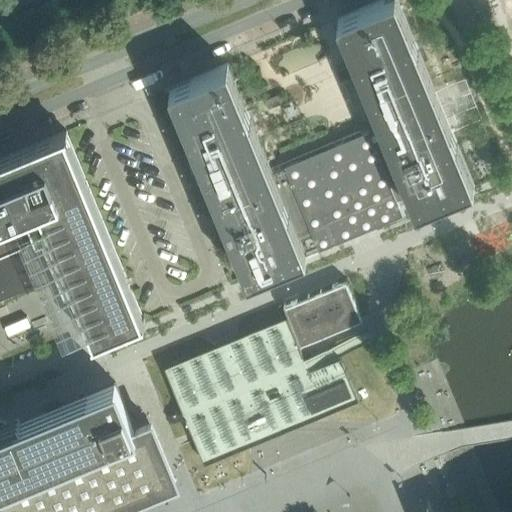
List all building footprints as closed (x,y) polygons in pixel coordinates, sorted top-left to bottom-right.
[(379,0),(338,17),(339,19),(361,72),(361,73),(367,85),(367,86),(383,125),(370,131),(369,129),(350,138),(286,164),(287,165),(286,165),(275,170),(273,171),(251,118),(246,104),(229,65),(229,64),(229,63),(170,87),(171,87),(171,88),(227,222),(249,275),(248,275),(249,277),(294,258),(307,253),(307,252),(320,247),(375,224),(404,213),(398,198),(411,192),(416,205),(416,206),(417,207),(418,207),(424,204),(475,183),(474,181),(474,182),(451,127),(441,101),(436,89),(424,62),(424,61),(419,49),(419,48),(414,37),(398,0),(379,0)] [(67,130),(0,157),(0,292),(34,279),(20,246),(19,244),(11,224),(8,225),(6,220),(26,212),(37,236),(37,238),(44,235),(66,289),(73,286),(94,337),(93,338),(93,339),(94,340),(146,319),(145,316),(144,317),(133,290),(132,290),(128,279),(67,133),(68,132),(67,130)] [(289,313),(301,344),(302,344),(302,342),(363,317),(347,278),(286,303),(286,302),(284,303),(289,313)] [(214,344),(165,364),(184,410),(192,431),(194,435),(196,440),(205,461),(290,426),(299,422),(360,398),(342,354),(373,341),(371,335),(368,329),(306,355),(303,348),(301,344),(289,313),(239,334),(226,339),(214,344)] [(86,511),(84,506),(83,506),(98,500),(100,505),(161,480),(171,476),(168,470),(150,425),(149,426),(137,431),(136,428),(134,422),(116,380),(100,386),(22,419),(8,424),(7,425),(0,427),(0,511),(86,511)]
